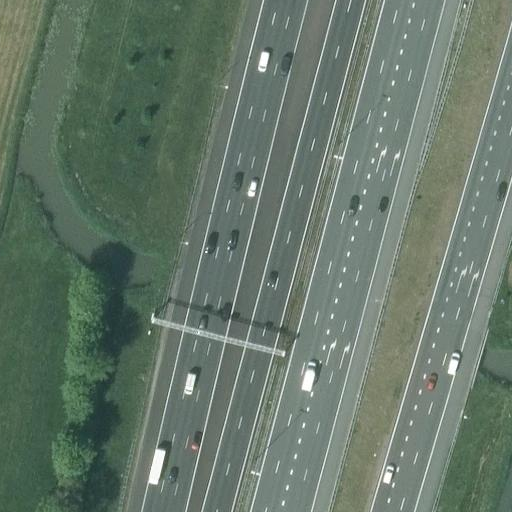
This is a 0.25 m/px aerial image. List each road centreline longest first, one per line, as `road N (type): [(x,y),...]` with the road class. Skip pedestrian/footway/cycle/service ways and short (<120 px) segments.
road 1 (motorway): [(350,0),(216,511)]
road 2 (motorway): [(281,511),(415,0)]
road 3 (motorway): [(287,0),(163,511)]
road 4 (motorway): [(382,511),(511,64)]
